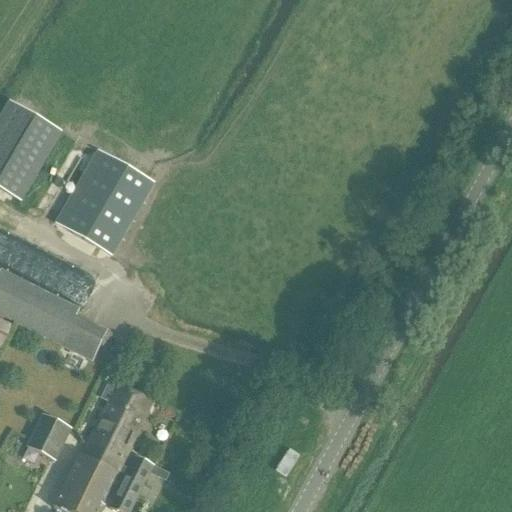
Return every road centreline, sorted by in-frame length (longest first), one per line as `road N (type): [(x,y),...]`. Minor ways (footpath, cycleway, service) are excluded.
road 1 (unclassified): [(299,511),(511,126)]
road 2 (track): [(118,292),(137,312),(360,400)]
road 3 (track): [(44,511),(111,371)]
